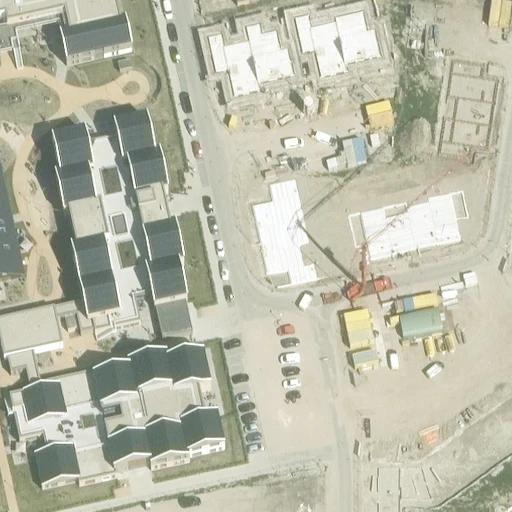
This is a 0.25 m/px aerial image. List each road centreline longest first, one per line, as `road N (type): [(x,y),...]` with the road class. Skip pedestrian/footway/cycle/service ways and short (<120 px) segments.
road 1 (residential): [(313,299),(247,313),(177,0)]
road 2 (residential): [(313,299),(493,259),(511,140)]
road 3 (residential): [(347,511),(345,435),(313,299)]
